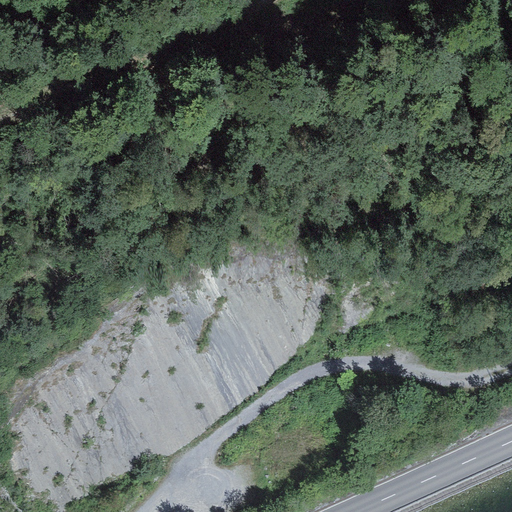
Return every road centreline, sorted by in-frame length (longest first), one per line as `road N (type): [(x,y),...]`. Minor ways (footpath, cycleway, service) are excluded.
road 1 (track): [(151,511),(182,467),(309,374),(368,363),(456,381),(511,363)]
road 2 (track): [(258,0),(0,111)]
road 3 (primary): [(357,511),(511,441)]
